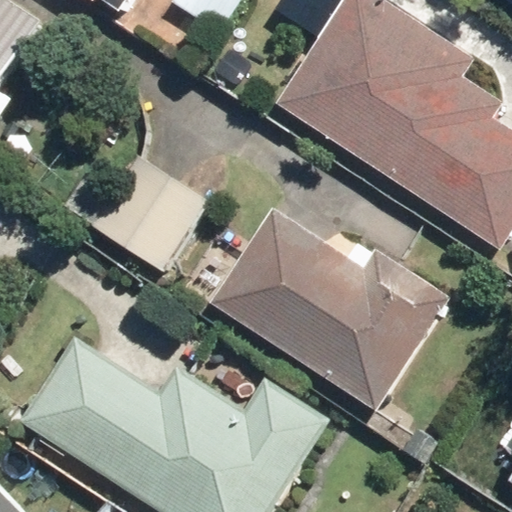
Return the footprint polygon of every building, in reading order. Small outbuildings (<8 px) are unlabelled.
[(0,0),(0,110),(56,23),(19,0),(0,0)] [(181,0),(180,2),(229,34),(251,0),(181,0)] [(489,61),(392,0),(354,0),(286,109),(511,249),(511,126),(503,121),(511,105),(511,101),(478,80),(489,61)] [(223,204),(147,155),(101,225),(177,274),(223,204)] [(376,269),(283,210),(222,305),(389,411),(460,300),(386,253),(376,269)] [(173,391),(83,335),(27,423),(167,511),(282,511),(339,422),(277,383),(258,412),(187,368),(173,391)] [(27,511),(0,481),(0,511),(27,511)]
